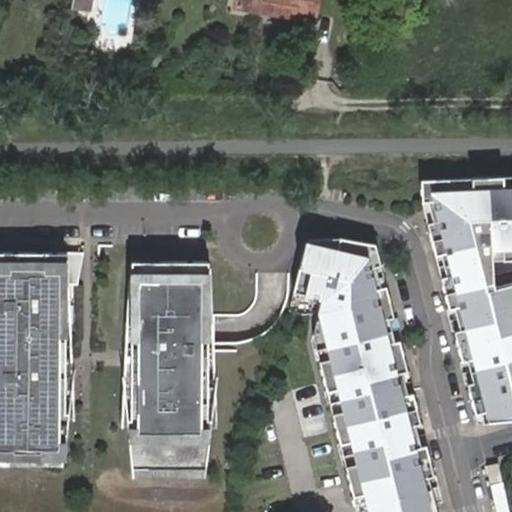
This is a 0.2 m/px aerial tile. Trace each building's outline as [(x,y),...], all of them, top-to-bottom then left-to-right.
[(93,12),(94,0),(72,0),(72,9),(93,12)] [(248,0),(247,9),(254,10),(254,14),(295,21),(298,0),(248,0)] [(486,416),(489,426),(511,424),(511,286),(494,290),(493,284),(492,252),(500,252),(501,263),(511,262),(511,189),(502,190),(501,179),(469,180),(470,192),(447,193),(447,181),(420,183),(421,206),(433,203),(438,224),(427,227),(435,260),(446,257),(452,279),(441,281),(448,313),(459,310),(465,332),(454,335),(462,366),(473,363),(478,385),(467,388),(475,418),(486,416)] [(380,267),(375,247),(339,240),(336,252),(305,243),(292,295),(320,304),(318,315),(329,360),(318,363),(325,393),(337,390),(342,413),(331,416),(339,446),(349,443),(356,467),(345,469),(352,499),(363,496),(367,511),(430,511),(422,482),(434,479),(426,449),(413,452),(407,430),(420,426),(413,396),(399,400),(393,378),(407,374),(399,344),(385,347),(379,324),(393,320),(385,289),(370,293),(365,271),(380,267)] [(66,413),(68,253),(0,252),(0,465),(64,466),(70,413),(66,413)] [(211,262),(134,261),(132,418),(128,418),(133,472),(207,473),(213,419),(209,419),(211,262)] [(337,390),(325,393),(331,416),(342,413),(337,390)] [(349,443),(339,446),(345,469),(356,467),(349,443)] [(491,483),(504,481),(499,458),(487,461),(491,483)] [(491,483),(497,511),(510,511),(504,481),(491,483)] [(367,511),(363,496),(352,499),(354,511),(367,511)]
